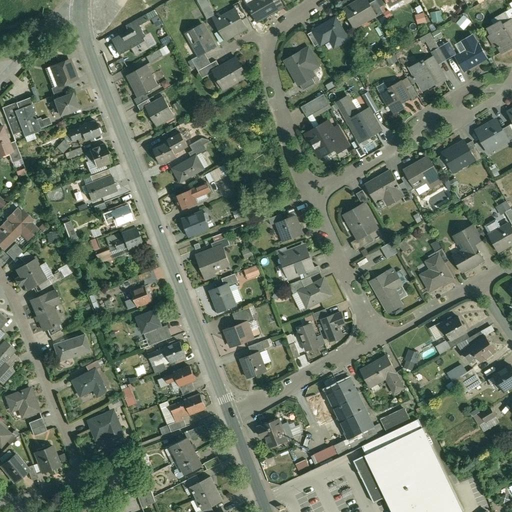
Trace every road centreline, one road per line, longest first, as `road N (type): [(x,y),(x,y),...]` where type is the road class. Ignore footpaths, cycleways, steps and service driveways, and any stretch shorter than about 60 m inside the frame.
road 1 (secondary): [(80,9),(229,412)]
road 2 (residential): [(307,197),(511,73)]
road 3 (residential): [(307,197),(268,45),(317,0)]
road 4 (residential): [(229,412),(375,338)]
road 5 (residential): [(375,338),(307,197)]
road 6 (residential): [(27,337),(80,475)]
